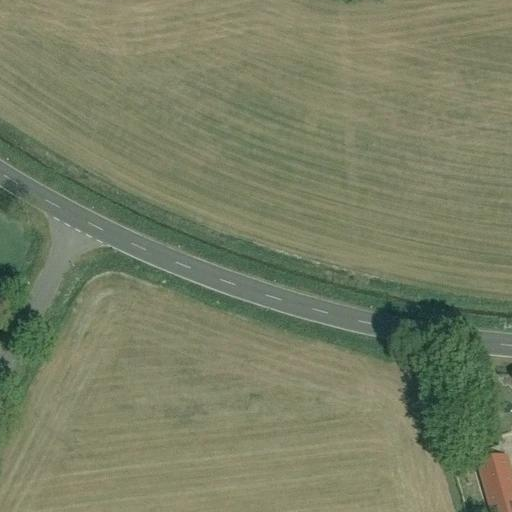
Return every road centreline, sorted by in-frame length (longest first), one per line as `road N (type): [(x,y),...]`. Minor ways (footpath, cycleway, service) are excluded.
road 1 (tertiary): [(0,177),(83,225),(261,300),(380,332),(511,352)]
road 2 (track): [(83,225),(0,380)]
